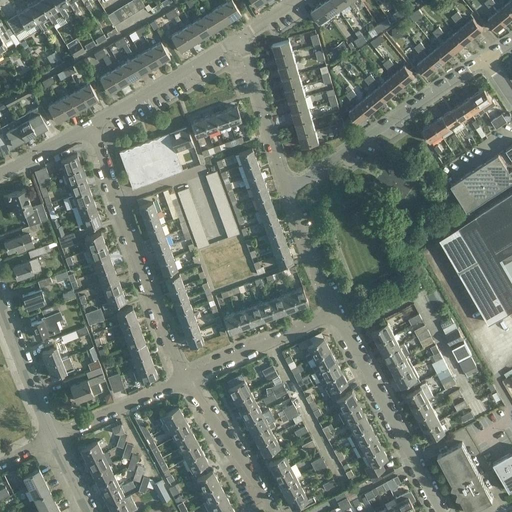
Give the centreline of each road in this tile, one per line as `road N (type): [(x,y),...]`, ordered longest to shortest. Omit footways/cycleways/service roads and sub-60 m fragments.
road 1 (residential): [(186,379),(142,283),(93,135)]
road 2 (residential): [(287,188),(493,63)]
road 3 (residential): [(439,511),(348,329)]
road 4 (residential): [(481,403),(419,296),(348,329)]
road 5 (residential): [(93,135),(242,41)]
road 6 (residential): [(186,379),(337,316)]
road 7 (residential): [(265,511),(186,379)]
road 8 (residential): [(287,188),(242,41)]
road 9 (residential): [(53,440),(186,379)]
road 10 (tertiary): [(53,440),(0,307)]
road 11 (residential): [(337,316),(287,188)]
